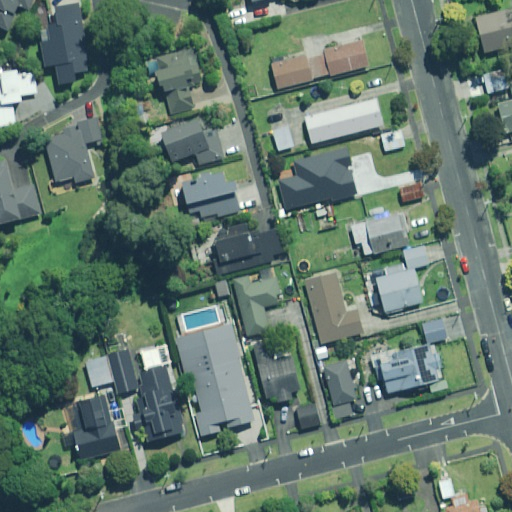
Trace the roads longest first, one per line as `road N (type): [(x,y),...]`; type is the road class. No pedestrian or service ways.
road 1 (residential): [(123,511),(511,410)]
road 2 (residential): [(511,379),(411,0)]
road 3 (residential): [(268,205),(214,25),(207,11),(177,0)]
